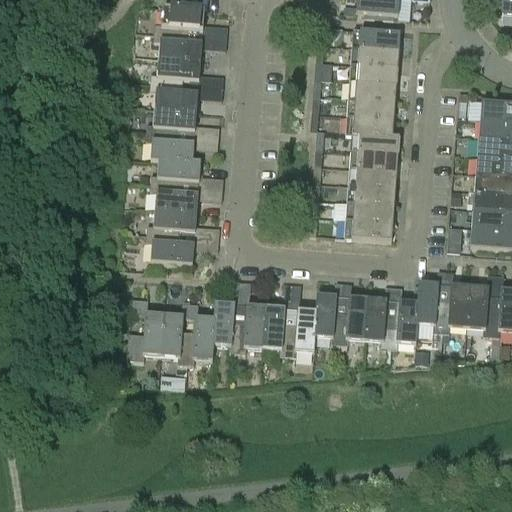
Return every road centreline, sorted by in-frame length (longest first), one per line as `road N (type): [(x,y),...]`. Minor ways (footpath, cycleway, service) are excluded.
road 1 (residential): [(466,40),(442,64),(432,238),(417,267),(240,258),(258,21),(267,0)]
road 2 (unclassified): [(89,511),(511,463)]
